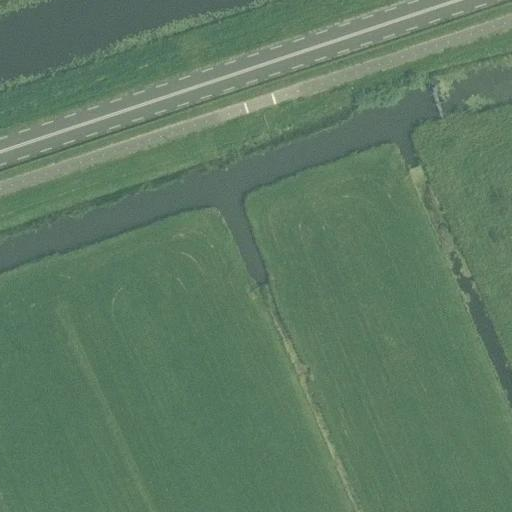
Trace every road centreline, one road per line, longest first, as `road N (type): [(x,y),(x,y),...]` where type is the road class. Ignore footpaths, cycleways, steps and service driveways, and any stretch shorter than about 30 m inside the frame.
road 1 (unclassified): [(0,193),(511,22)]
road 2 (primary): [(0,155),(467,0)]
